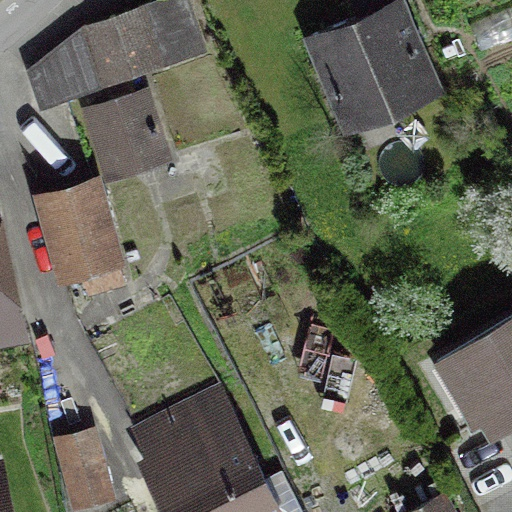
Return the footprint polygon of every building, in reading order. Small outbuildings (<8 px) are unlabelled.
[(186,0),(176,0),(35,55),(58,113),(208,55),(186,0)] [(423,8),(339,38),(372,129),(456,99),(423,8)] [(150,100),(105,114),(121,167),(166,153),(150,100)] [(118,181),(61,197),(84,281),(141,266),(118,181)] [(0,218),(0,319),(23,314),(0,218)] [(511,336),(468,363),(511,425),(511,336)] [(284,511),(241,410),(149,448),(175,511),(284,511)] [(101,425),(68,435),(85,495),(118,485),(101,425)] [(10,511),(5,481),(0,481),(0,511),(10,511)] [(446,511),(437,497),(410,511),(446,511)]
